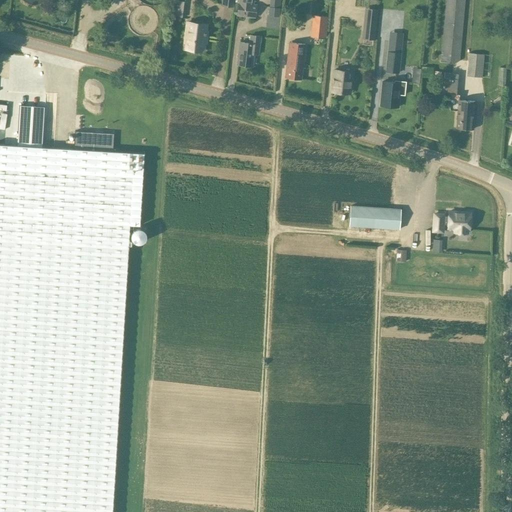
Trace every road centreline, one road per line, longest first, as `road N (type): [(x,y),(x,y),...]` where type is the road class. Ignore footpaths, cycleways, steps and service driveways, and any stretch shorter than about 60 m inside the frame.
road 1 (tertiary): [(511,186),(309,119),(0,35)]
road 2 (unclassified): [(504,511),(511,203)]
